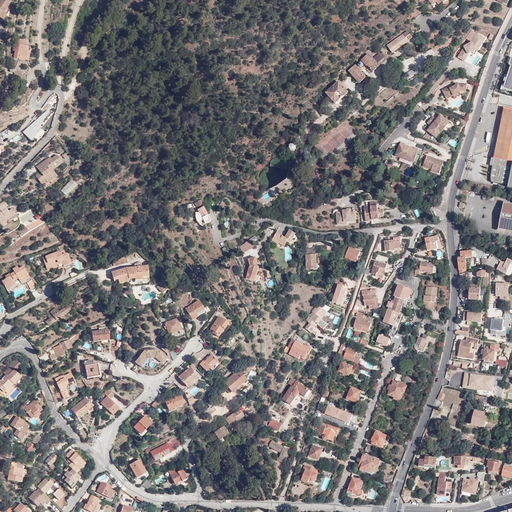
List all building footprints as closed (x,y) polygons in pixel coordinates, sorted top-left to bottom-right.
[(412,39),(407,33),(387,47),(392,53),(412,39)] [(478,50),(483,42),(481,41),(484,37),(477,33),(472,42),(464,46),(465,47),(458,57),(463,60),(468,52),(468,54),(472,52),(477,50),(478,50)] [(20,57),(26,58),(28,50),(25,50),(26,46),(27,40),(15,38),(14,44),(18,44),(17,51),(15,51),(14,58),(19,59),(20,57)] [(19,59),(28,61),(30,51),(28,50),(26,58),(20,57),(19,59)] [(386,60),(380,52),(373,58),(369,54),(348,72),(358,84),(365,79),(360,72),(361,71),(359,69),(365,65),(366,66),(367,65),(372,72),(386,60)] [(503,87),(511,90),(511,57),(509,64),(511,65),(503,87)] [(10,66),(12,69),(15,70),(19,59),(14,58),(10,66)] [(406,74),(408,78),(416,74),(414,69),(406,74)] [(348,93),(339,82),(325,94),(335,105),(348,93)] [(455,85),(456,85),(450,88),(449,87),(442,90),(447,99),(453,96),(454,95),(453,93),(457,91),(458,93),(462,91),(466,91),(466,84),(458,84),(458,83),(457,83),(456,83),(456,84),(455,84),(455,85)] [(511,109),(504,108),(500,108),(499,114),(503,114),(494,158),(495,158),(511,161),(511,109)] [(433,116),(430,120),(443,130),(449,122),(440,115),(439,117),(437,119),(436,118),(433,116)] [(443,130),(430,120),(427,123),(429,125),(431,126),(430,128),(428,131),(436,138),(443,130)] [(420,150),(416,148),(414,149),(406,147),(406,144),(402,142),(397,156),(415,163),(420,150)] [(53,170),(63,163),(57,155),(52,159),(50,157),(37,167),(41,172),(36,176),(41,184),(46,180),(48,182),(57,176),(53,170)] [(429,156),(425,165),(434,168),(433,170),(441,174),(445,162),(429,156)] [(511,161),(495,158),(494,158),(492,166),(491,173),(490,175),(490,177),(490,178),(490,179),(490,180),(490,181),(490,182),(491,182),(492,182),(509,186),(509,188),(511,188),(511,161)] [(2,226),(8,221),(8,220),(16,214),(12,209),(9,211),(6,208),(9,206),(4,200),(0,202),(0,208),(1,210),(0,210),(0,224),(1,224),(2,226)] [(511,203),(504,202),(503,209),(503,210),(502,216),(499,230),(511,232),(511,203)] [(372,221),(372,220),(372,218),(378,217),(384,217),(383,210),(378,211),(377,203),(371,204),(371,207),(365,207),(366,221),(372,221)] [(205,224),(209,221),(206,215),(202,208),(197,210),(198,213),(196,214),(196,215),(197,218),(198,220),(199,222),(201,223),(204,223),(205,224)] [(337,225),(344,224),(344,222),(347,222),(355,222),(355,213),(351,213),(350,210),(343,211),(344,214),(337,214),(337,225)] [(276,235),(273,240),(279,244),(278,245),(284,248),(287,244),(291,246),(293,242),(292,241),(295,237),(289,233),(285,240),(276,235)] [(437,241),(436,236),(424,238),(426,251),(440,249),(439,241),(437,241)] [(400,248),(399,238),(392,238),(393,240),(384,241),(384,251),(394,250),(393,249),(400,248)] [(240,248),(240,250),(243,255),(254,247),(252,244),(250,240),(240,248)] [(358,252),(347,248),(343,258),(353,262),(358,252)] [(57,263),(62,261),(62,262),(64,266),(71,263),(67,253),(62,255),(60,251),(42,258),(45,264),(46,263),(48,268),(58,264),(57,263)] [(113,267),(128,263),(126,256),(113,264),(113,267)] [(488,259),(482,259),(482,267),(483,266),(492,268),(507,275),(509,276),(511,269),(511,261),(506,258),(504,262),(500,262),(490,256),(488,259)] [(315,257),(306,257),(305,257),(305,272),(318,272),(318,266),(317,266),(316,257),(315,257)] [(461,258),(458,258),(459,273),(466,271),(466,269),(467,269),(466,258),(466,257),(461,258)] [(259,270),(255,259),(248,261),(250,267),(249,272),(244,271),(242,278),(246,279),(246,280),(254,283),(259,270)] [(387,264),(375,260),(371,272),(376,274),(376,276),(382,278),(387,264)] [(419,260),(418,266),(415,266),(414,274),(418,274),(418,270),(434,271),(435,262),(419,260)] [(129,279),(128,277),(135,276),(135,279),(135,280),(142,280),(142,277),(149,276),(148,267),(141,267),(141,264),(134,265),(135,268),(126,269),(111,273),(114,281),(118,280),(119,284),(129,281),(129,279)] [(28,276),(22,267),(17,270),(16,268),(11,270),(13,273),(10,275),(8,274),(4,277),(5,280),(1,282),(6,290),(15,284),(13,280),(16,278),(19,282),(28,276)] [(34,286),(31,281),(26,283),(30,289),(34,286)] [(506,300),(506,297),(506,295),(509,295),(509,284),(497,283),(496,296),(500,297),(500,300),(506,300)] [(342,290),(343,287),(337,285),(331,303),(341,306),(345,291),(342,290)] [(480,300),(481,286),(470,285),(469,299),(480,300)] [(383,322),(393,326),(396,319),(400,320),(402,315),(398,314),(404,299),(407,300),(410,290),(398,286),(394,297),(396,298),(392,308),(389,307),(383,322)] [(436,298),(437,289),(426,288),(425,296),(424,296),(423,303),(424,305),(426,310),(433,311),(434,298),(436,298)] [(370,305),(375,304),(374,298),(376,298),(376,294),(376,290),(368,291),(368,290),(362,291),(362,296),(363,295),(365,305),(370,305)] [(370,309),(379,308),(378,297),(376,298),(374,298),(375,304),(370,305),(370,309)] [(196,300),(183,309),(191,319),(195,316),(193,314),(202,308),(196,300)] [(318,315),(323,309),(318,304),(312,311),(313,312),(311,314),(310,314),(308,317),(309,318),(307,320),(310,323),(307,327),(307,329),(312,333),(312,335),(314,337),(318,332),(313,329),(318,324),(321,327),(325,322),(321,318),(318,315)] [(49,326),(71,310),(68,306),(59,312),(56,308),(47,315),(50,319),(46,322),(49,326)] [(321,318),(327,312),(323,309),(318,315),(321,318)] [(464,321),(481,323),(482,315),(464,313),(464,321)] [(227,323),(218,316),(209,329),(214,332),(213,334),(218,337),(227,323)] [(505,333),(506,317),(495,316),(493,332),(505,333)] [(164,322),(168,334),(174,332),(173,330),(180,328),(176,318),(164,322)] [(354,327),(362,329),(363,327),(369,329),(371,322),(357,318),(354,327)] [(247,324),(247,330),(257,330),(257,321),(251,321),(251,324),(247,324)] [(23,336),(25,338),(32,333),(29,329),(22,334),(23,336)] [(92,332),(93,342),(110,340),(109,331),(100,332),(99,331),(92,332)] [(379,334),(376,341),(388,346),(391,338),(379,334)] [(432,339),(421,334),(420,338),(417,337),(414,343),(417,344),(416,349),(421,351),(423,347),(425,348),(428,341),(431,342),(432,339)] [(476,344),(475,345),(478,346),(479,340),(467,338),(466,341),(462,340),(458,356),(473,359),(474,354),(470,353),(472,343),(476,344)] [(53,348),(55,353),(49,355),(52,360),(64,354),(63,351),(72,347),(69,339),(59,343),(60,345),(53,348)] [(291,340),(287,348),(290,350),(288,355),(303,363),(310,350),(291,340)] [(355,351),(347,348),(344,358),(358,364),(360,358),(356,357),(356,356),(354,355),(355,351)] [(166,357),(157,349),(144,350),(134,362),(140,366),(147,357),(154,357),(162,363),(166,357)] [(485,350),(484,355),(483,360),(484,360),(492,361),(493,362),(493,361),(496,361),(497,356),(498,352),(495,352),(495,351),(485,350)] [(199,364),(206,371),(209,368),(210,368),(217,361),(211,355),(203,362),(202,361),(199,364)] [(0,379),(0,386),(2,384),(6,388),(11,381),(13,382),(20,374),(14,369),(20,361),(15,356),(2,370),(7,375),(4,377),(2,376),(0,379)] [(84,362),(88,378),(94,377),(94,375),(100,374),(98,364),(95,364),(95,361),(91,362),(91,360),(84,362)] [(243,377),(255,367),(254,363),(241,375),(239,372),(224,383),(232,393),(246,382),(243,377)] [(357,367),(355,367),(353,372),(351,371),(352,367),(341,363),(338,372),(341,373),(340,375),(353,379),(357,367)] [(190,382),(197,377),(189,367),(178,377),(187,387),(191,383),(190,382)] [(111,376),(111,371),(104,372),(105,380),(116,380),(116,376),(111,376)] [(55,378),(63,398),(69,396),(67,390),(68,389),(68,388),(69,387),(67,384),(75,381),(71,372),(64,375),(59,376),(55,378)] [(465,374),(464,381),(468,381),(467,386),(480,388),(480,389),(492,391),(494,378),(465,374)] [(2,384),(0,386),(5,391),(13,382),(11,381),(6,388),(2,384)] [(468,381),(464,381),(463,387),(480,389),(480,388),(467,386),(468,381)] [(391,386),(388,385),(387,389),(389,390),(387,395),(397,399),(399,395),(401,396),(405,387),(402,386),(403,384),(398,382),(397,383),(392,382),(391,386)] [(293,389),(290,388),(282,401),(291,406),(297,397),(298,397),(299,395),(305,399),(309,392),(296,383),(293,389)] [(320,397),(326,399),(331,388),(329,387),(330,385),(326,383),(320,397)] [(360,392),(350,388),(346,399),(357,403),(359,399),(357,398),(360,392)] [(108,390),(103,394),(107,397),(101,404),(113,415),(120,409),(111,400),(115,394),(108,390)] [(224,398),(219,394),(214,399),(218,403),(224,398)] [(183,404),(180,396),(165,401),(169,411),(175,408),(175,407),(183,404)] [(87,401),(84,398),(70,410),(76,416),(83,411),(84,413),(91,407),(90,405),(92,403),(89,400),(87,401)] [(35,400),(27,406),(24,409),(32,418),(35,416),(35,415),(42,409),(35,400)] [(24,402),(18,407),(21,411),(24,409),(27,406),(24,402)] [(249,407),(247,404),(224,419),(228,425),(233,421),(235,423),(243,418),(240,414),(249,407)] [(328,405),(324,414),(349,423),(352,414),(328,405)] [(488,414),(475,411),(472,423),(470,422),(469,422),(469,424),(484,428),(483,431),(489,433),(490,429),(485,428),(488,414)] [(28,422),(17,415),(11,424),(18,428),(15,433),(22,438),(27,430),(26,429),(28,427),(26,426),(28,422)] [(152,423),(144,417),(134,428),(141,435),(152,423)] [(278,425),(269,419),(265,426),(275,431),(278,425)] [(338,429),(321,423),(321,425),(319,425),(318,429),(318,430),(316,435),(320,437),(320,438),(322,440),(324,440),(326,439),(331,441),(334,433),(337,433),(338,429)] [(227,434),(222,427),(219,429),(218,428),(214,430),(215,432),(213,433),(217,440),(227,434)] [(384,436),(374,432),(371,439),(372,439),(371,445),(377,447),(381,446),(384,436)] [(36,434),(32,442),(36,444),(41,437),(36,434)] [(173,447),(176,446),(173,440),(172,439),(165,443),(166,445),(150,453),(155,462),(175,451),(173,447)] [(35,445),(29,441),(27,445),(29,446),(27,450),(32,452),(35,445)] [(287,450),(269,444),(268,449),(279,454),(277,461),(283,463),(287,450)] [(321,449),(311,445),(307,456),(318,460),(321,449)] [(72,468),(74,470),(78,466),(84,461),(72,448),(65,454),(71,461),(68,464),(72,468)] [(57,457),(53,454),(46,461),(52,468),(54,466),(52,463),(56,460),(55,459),(57,457)] [(380,461),(362,455),(360,461),(363,462),(360,470),(374,475),(380,461)] [(419,466),(425,467),(425,465),(436,466),(437,458),(426,456),(425,460),(420,459),(419,466)] [(466,457),(454,456),(454,459),(454,464),(458,465),(458,468),(464,469),(465,465),(466,465),(466,460),(466,457)] [(145,475),(138,460),(129,465),(137,479),(145,475)] [(500,463),(488,461),(488,462),(487,466),(489,466),(488,471),(489,471),(497,473),(500,463)] [(16,468),(17,463),(11,462),(8,480),(22,482),(22,477),(23,468),(16,468)] [(302,468),(298,478),(301,479),(301,480),(311,484),(312,481),(313,481),(314,481),(315,480),(318,474),(314,473),(315,469),(308,466),(306,470),(304,469),(302,468)] [(511,467),(504,466),(503,472),(504,472),(504,476),(511,478),(511,467)] [(76,480),(80,476),(74,470),(72,468),(69,471),(67,470),(61,477),(70,486),(74,482),(72,481),(75,478),(76,480)] [(187,478),(183,468),(169,475),(174,483),(181,479),(182,480),(187,478)] [(486,472),(478,472),(477,476),(479,477),(478,480),(479,480),(479,481),(484,482),(485,475),(486,472)] [(393,483),(396,477),(389,475),(386,481),(393,483)] [(44,477),(36,485),(38,487),(44,492),(49,487),(54,491),(53,493),(56,497),(62,490),(58,487),(57,488),(53,484),(53,483),(50,479),(48,480),(44,477)] [(363,482),(353,478),(347,494),(353,496),(353,494),(359,496),(361,495),(362,492),(360,489),(363,482)] [(452,483),(449,482),(445,482),(446,479),(445,479),(439,478),(437,494),(440,495),(445,496),(446,492),(451,493),(452,483)] [(475,494),(479,481),(479,480),(478,480),(471,478),(470,480),(464,479),(463,484),(464,485),(463,489),(471,492),(471,493),(475,494)] [(147,479),(141,486),(147,490),(152,485),(147,479)] [(110,486),(102,482),(97,492),(111,499),(112,495),(115,497),(117,492),(114,490),(114,491),(111,489),(109,488),(110,486)] [(37,506),(44,499),(46,502),(48,503),(51,500),(44,492),(38,487),(29,498),(37,506)] [(96,503),(99,498),(93,496),(92,495),(87,505),(86,504),(83,509),(90,511),(97,511),(101,505),(96,503)] [(62,508),(66,503),(59,498),(55,504),(62,508)] [(14,510),(15,511),(29,511),(21,503),(14,510)]
